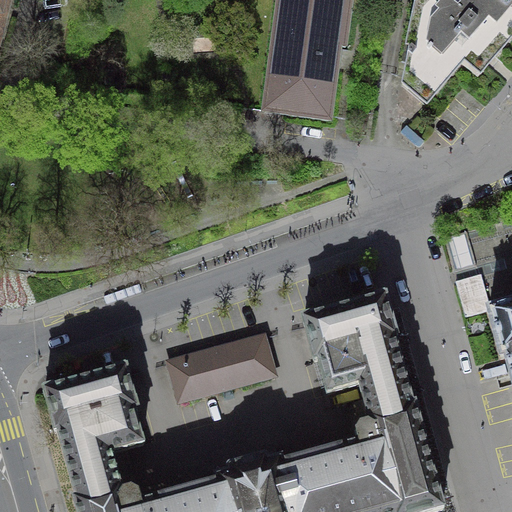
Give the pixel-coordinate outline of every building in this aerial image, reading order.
[(0,0),(0,32),(6,9),(8,0),(0,0)] [(279,0),(264,113),(269,113),(275,114),(280,115),(329,122),(338,57),(339,49),(345,49),(352,0),(279,0)] [(495,57),(511,37),(511,16),(493,0),(447,0),(445,3),(445,4),(440,10),(428,0),(421,0),(419,2),(402,85),(418,98),(436,77),(444,84),(462,64),(470,71),(480,59),(479,58),(482,54),(486,49),(495,57)] [(511,0),(493,0),(511,16),(511,0)] [(465,234),(446,239),(455,272),(474,267),(465,234)] [(477,277),(458,282),(467,315),(486,310),(477,277)] [(359,386),(369,423),(360,426),(355,433),(356,439),(358,443),(283,464),(282,459),(268,463),(267,459),(266,458),(265,458),(264,458),(259,459),(247,462),(235,465),(235,466),(230,467),(229,468),(228,468),(228,469),(228,470),(229,474),(215,478),(216,482),(142,502),(141,498),(139,493),(131,489),(121,491),(111,455),(144,446),(134,412),(137,411),(126,369),(44,392),(55,434),(57,433),(76,499),(73,499),(76,511),(435,511),(444,510),(415,406),(412,406),(394,340),(397,340),(385,298),(303,321),(305,327),(315,362),(318,361),(327,395),(359,386)] [(511,305),(488,312),(501,360),(505,359),(511,382),(511,305)] [(263,338),(169,364),(179,402),(231,388),(274,376),(263,338)]
